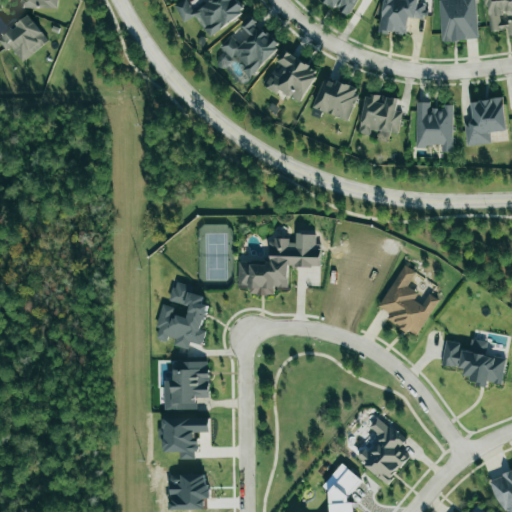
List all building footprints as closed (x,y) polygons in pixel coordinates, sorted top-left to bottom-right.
[(20,0),(21,8),(58,8),(57,0),(20,0)] [(244,13),(235,0),(210,0),(194,11),(186,0),(182,0),(173,6),(184,23),(195,16),(209,37),(244,13)] [(321,0),(347,16),(357,0),(321,0)] [(383,0),(380,31),(406,34),(408,17),(424,19),(426,4),(418,2),(417,0),(383,0)] [(478,39),(475,0),(438,0),(441,41),(478,39)] [(511,0),(485,0),(490,32),(507,29),(508,35),(511,34),(511,0)] [(49,41),(28,14),(0,35),(0,37),(7,47),(9,45),(22,62),(49,41)] [(281,45),(250,15),(240,25),(250,34),(240,45),(230,35),(219,47),(250,77),(281,45)] [(299,102),(319,71),(285,50),(263,85),(277,94),(279,90),(299,102)] [(359,90),(326,76),(313,107),(346,121),(359,90)] [(399,99),(366,93),(359,133),(370,136),(371,129),(379,131),(378,140),(387,142),(389,132),(398,134),(402,112),(396,111),(399,99)] [(506,131),(503,98),(471,101),(473,122),(464,123),(466,146),(491,144),(490,132),(506,131)] [(453,107),(431,106),(431,103),(417,102),(415,146),(441,147),(441,151),(452,152),(453,107)] [(238,263),(238,286),(249,286),(249,295),(275,295),(275,287),(288,288),(288,267),(320,267),(321,248),(294,248),(294,240),(270,239),(270,263),(238,263)] [(379,308),(391,314),(387,320),(417,337),(438,299),(428,293),(422,304),(414,300),(418,293),(408,287),(416,272),(403,264),(379,308)] [(163,304),(155,337),(174,341),(173,345),(188,349),(190,342),(203,345),(206,331),(202,330),(208,305),(202,304),(204,296),(191,293),(193,286),(175,282),(170,302),(190,306),(187,318),(173,314),(175,307),(163,304)] [(442,365),(464,368),(463,378),(477,380),(476,386),(487,388),(488,383),(502,385),(506,358),(486,355),(488,342),(471,339),(470,351),(460,350),(461,343),(446,341),(442,365)] [(164,381),(165,410),(197,410),(197,398),(209,398),(209,362),(176,362),(176,380),(164,381)] [(209,418),(162,418),(162,427),(160,427),(160,452),(179,452),(179,459),(195,459),(195,452),(198,452),(198,433),(209,433),(209,418)] [(383,484),(410,460),(399,447),(405,441),(391,425),(365,448),(365,447),(357,454),(383,484)] [(354,511),(353,503),(348,499),(361,479),(349,471),(343,472),(342,464),(330,481),(319,483),(327,489),(331,511),(354,511)] [(511,511),(511,470),(491,477),(502,511),(511,511)]
